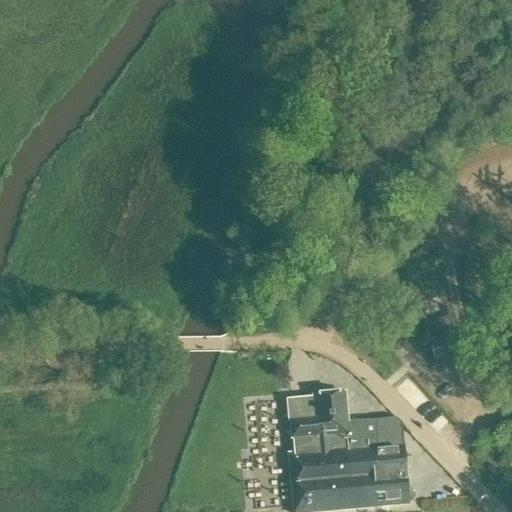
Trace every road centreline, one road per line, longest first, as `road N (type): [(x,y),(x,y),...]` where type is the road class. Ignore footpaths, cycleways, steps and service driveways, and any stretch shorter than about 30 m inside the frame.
road 1 (track): [(310,345),(374,171),(424,0)]
road 2 (unclassified): [(500,511),(366,375),(319,347)]
road 3 (track): [(511,195),(472,211),(450,233),(450,278),(476,374)]
road 4 (unclassified): [(126,349),(319,347)]
road 5 (track): [(0,359),(126,349)]
